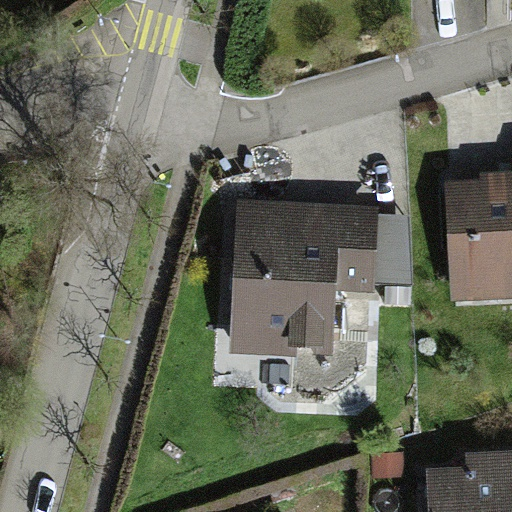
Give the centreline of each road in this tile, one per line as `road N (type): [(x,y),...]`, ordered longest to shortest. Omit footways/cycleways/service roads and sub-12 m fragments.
road 1 (residential): [(29,511),(131,128)]
road 2 (residential): [(131,128),(511,53)]
road 3 (residential): [(0,93),(150,49)]
